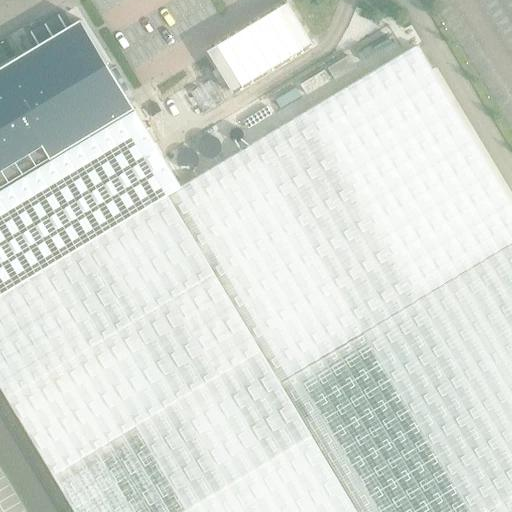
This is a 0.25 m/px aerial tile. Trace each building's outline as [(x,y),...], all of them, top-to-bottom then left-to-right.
[(288,3),(207,51),(232,93),(313,44),(288,3)] [(33,49),(0,68),(0,189),(12,182),(134,109),(80,21),(72,25),(64,12),(25,36),(33,49)] [(387,36),(357,54),(361,61),(391,43),(387,36)] [(511,511),(511,205),(418,50),(181,188),(167,196),(357,511),(511,511)] [(348,56),(327,68),(335,80),(355,68),(348,56)] [(324,70),(300,85),(306,95),(331,81),(324,70)] [(296,88),(275,100),(280,108),(301,96),(296,88)] [(12,182),(0,189),(0,386),(75,511),(357,511),(167,196),(181,188),(134,109),(12,182)]
